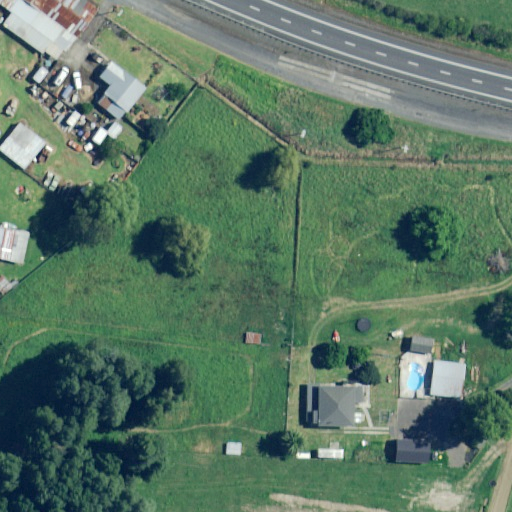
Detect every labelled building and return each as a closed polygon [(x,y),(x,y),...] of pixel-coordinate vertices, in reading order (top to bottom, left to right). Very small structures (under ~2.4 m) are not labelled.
[(82,44),(20,0),(3,0),(0,5),(0,6),(18,20),(6,37),(59,75),(82,44)] [(96,79),(107,87),(101,95),(94,103),(117,121),(143,88),(110,62),(96,79)] [(45,73),(38,67),(29,78),(36,83),(45,73)] [(78,117),(68,108),(59,117),(69,127),(78,117)] [(105,134),(112,139),(120,129),(106,118),(88,141),(95,146),(105,134)] [(42,144),(17,124),(0,144),(0,151),(21,169),(42,144)] [(2,229),(0,228),(0,259),(8,261),(20,264),(26,233),(14,231),(2,229)] [(484,248),(464,247),(463,264),(483,265),(484,248)] [(458,355),(437,354),(436,391),(457,391),(458,355)] [(315,424),(315,427),(349,428),(350,405),(357,405),(358,385),(304,384),(303,423),(315,424)] [(388,404),(373,404),(373,426),(388,426),(388,404)] [(237,455),(238,444),(225,443),(224,454),(237,455)]
